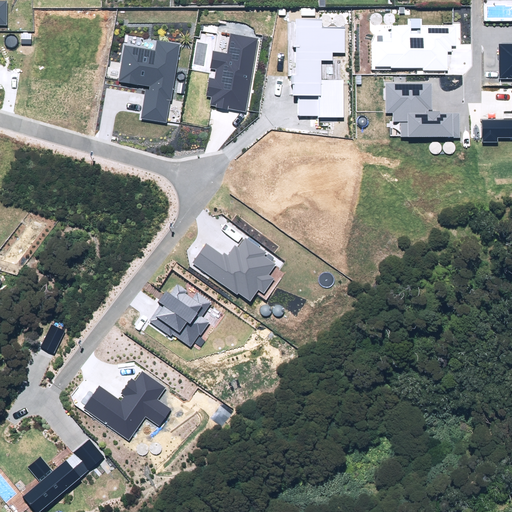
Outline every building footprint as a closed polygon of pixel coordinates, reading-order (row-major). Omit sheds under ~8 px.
[(298,95),(298,116),(319,116),(319,117),(343,118),(344,80),(321,80),(322,61),(333,61),(333,53),(345,53),(346,28),(322,27),(322,20),(295,19),(293,95),(298,95)] [(423,70),(448,70),(448,52),(452,52),(452,46),(456,46),(456,27),(421,27),(421,34),(412,34),(412,26),(392,26),(392,42),(374,42),(374,67),(391,67),(391,68),(423,68),(423,70)] [(210,105),(246,111),(259,39),(230,33),(226,53),(213,51),(210,68),(216,69),(214,79),(210,78),(207,96),(212,97),(210,105)] [(146,89),(141,118),(167,122),(170,100),(172,100),(181,44),(157,40),(155,51),(124,46),(119,81),(150,86),(149,90),(146,89)] [(498,79),(511,79),(511,43),(498,44),(498,79)] [(400,122),(400,137),(461,137),(461,113),(441,113),(440,111),(432,111),(431,83),(386,83),(386,113),(393,113),(393,122),(400,122)] [(482,143),(498,142),(498,138),(511,138),(511,120),(482,121),(482,143)] [(206,243),(192,263),(238,295),(239,293),(250,301),(258,289),(264,294),(275,279),(269,275),(276,264),(263,256),(266,252),(245,238),(238,248),(235,245),(228,255),(224,253),(223,255),(206,243)] [(161,303),(149,321),(171,336),(172,334),(191,347),(199,335),(200,336),(210,322),(202,317),(211,303),(197,293),(193,299),(185,294),(187,291),(177,284),(170,294),(166,291),(159,302),(161,303)] [(99,386),(83,409),(129,441),(146,417),(159,426),(172,409),(158,399),(166,388),(142,371),(135,381),(131,379),(121,393),(126,396),(122,401),(99,386)] [(23,497),(35,511),(39,511),(104,457),(90,440),(53,471),(41,457),(28,468),(40,482),(23,497)]
